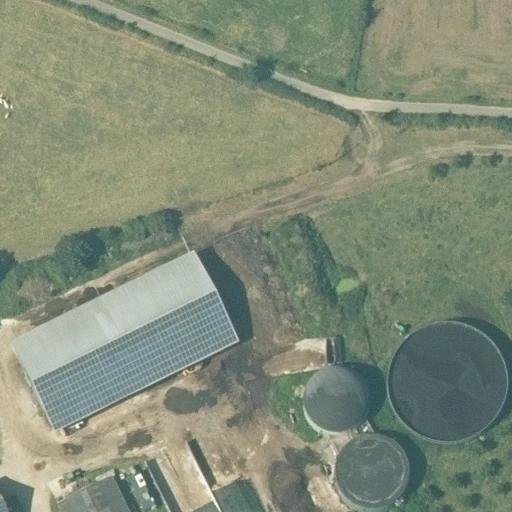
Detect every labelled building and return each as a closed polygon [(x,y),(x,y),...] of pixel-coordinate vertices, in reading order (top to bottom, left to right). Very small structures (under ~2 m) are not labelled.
[(199,272),(108,315),(141,385),(232,343),(199,272)] [(108,315),(17,360),(51,429),(141,385),(108,315)] [(487,448),(509,349),(411,327),(389,426),(487,448)] [(391,511),(415,460),(354,433),(372,394),(322,372),(299,425),(344,445),(329,478),(343,484),(337,499),(366,511),(391,511)] [(124,511),(111,484),(59,509),(59,511),(124,511)]
